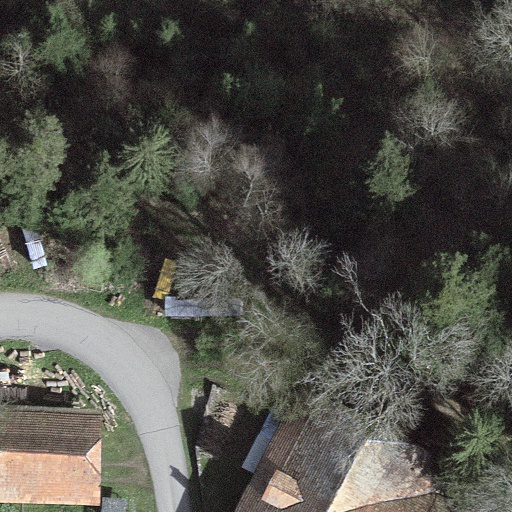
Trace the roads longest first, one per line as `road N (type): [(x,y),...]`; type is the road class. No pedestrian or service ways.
road 1 (track): [(511,437),(269,284),(0,98)]
road 2 (unclassified): [(0,317),(61,313),(109,325),(142,350),(161,381),(179,511)]
